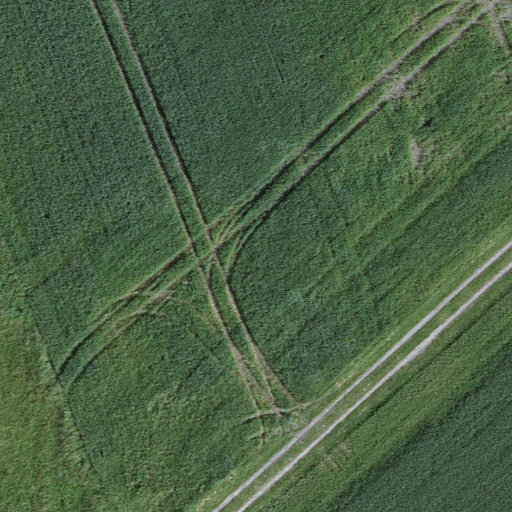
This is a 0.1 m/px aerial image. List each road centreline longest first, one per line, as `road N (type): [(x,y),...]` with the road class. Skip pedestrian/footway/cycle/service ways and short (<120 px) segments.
road 1 (track): [(511,226),(191,511)]
road 2 (track): [(0,366),(55,511)]
